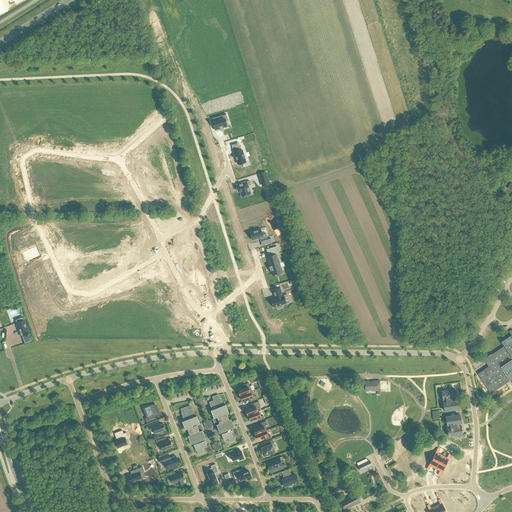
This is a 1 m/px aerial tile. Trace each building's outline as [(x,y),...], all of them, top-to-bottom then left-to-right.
[(102,113),(105,124),(112,122),(110,114),(114,112),(113,110),(102,113)] [(101,113),(90,117),(91,120),(96,118),(98,127),(105,124),(102,113),(101,113)] [(219,129),(220,129),(223,128),(227,126),(225,121),(228,120),(226,114),(217,117),(218,120),(213,122),(214,124),(213,124),(215,130),(219,129)] [(112,122),(105,124),(109,136),(110,136),(110,135),(120,132),(119,129),(115,130),(112,122)] [(101,135),(97,136),(98,139),(108,136),(109,136),(105,124),(98,127),(101,135)] [(162,151),(161,141),(145,143),(146,152),(162,151)] [(240,146),(233,148),(238,164),(245,162),(242,150),(241,150),(240,146)] [(45,159),(39,163),(45,172),(47,174),(53,169),(45,159)] [(38,161),(32,166),(39,176),(45,172),(39,163),(38,161)] [(249,181),(236,185),(237,189),(239,189),(242,197),(250,194),(248,186),(251,185),(249,181)] [(170,187),(154,188),(155,196),(171,195),(170,187)] [(40,194),(35,195),(37,203),(48,201),(46,193),(42,194),(40,195),(40,194)] [(54,234),(59,240),(60,239),(68,233),(64,227),(54,234)] [(259,237),(260,239),(267,237),(266,233),(262,234),(260,228),(249,232),(252,239),(259,237)] [(74,239),(70,232),(68,233),(60,239),(65,246),(74,239)] [(189,249),(195,245),(190,236),(184,240),(184,241),(188,248),(189,249)] [(134,238),(129,240),(133,248),(136,247),(138,251),(139,254),(146,250),(142,240),(136,243),(134,238)] [(184,241),(175,247),(179,253),(188,248),(184,241)] [(120,243),(112,245),(115,259),(116,264),(121,263),(120,258),(123,257),(120,243)] [(269,259),(268,259),(270,266),(269,266),(271,270),(273,275),(279,274),(277,269),(280,268),(278,262),(276,254),(279,253),(276,246),(270,248),(273,255),(269,256),(270,259),(269,259)] [(36,248),(23,254),(27,262),(39,256),(36,248)] [(79,251),(78,254),(83,255),(81,264),(88,266),(91,254),(90,254),(79,251)] [(91,254),(88,266),(95,267),(97,259),(102,260),(102,257),(98,256),(91,254)] [(186,270),(195,264),(192,258),(183,263),(186,270)] [(74,271),(74,274),(85,277),(84,277),(85,277),(88,266),(81,264),(79,272),(74,271)] [(186,270),(190,276),(199,271),(195,264),(186,270)] [(88,266),(85,277),(86,277),(97,280),(97,277),(93,276),(95,267),(88,266)] [(159,282),(159,283),(159,282),(165,293),(171,290),(169,286),(170,285),(167,280),(166,280),(162,273),(156,276),(159,282)] [(46,275),(35,278),(37,286),(48,283),(46,275)] [(196,282),(201,291),(208,287),(203,278),(196,282)] [(141,281),(134,283),(136,290),(135,291),(137,297),(139,301),(146,299),(141,281)] [(159,292),(154,281),(151,283),(156,294),(159,292)] [(213,293),(209,286),(208,287),(201,291),(199,292),(203,298),(213,293)] [(274,298),(271,299),(273,307),(277,306),(277,308),(278,308),(280,307),(282,307),(281,305),(284,304),(286,303),(285,298),(284,295),(282,295),(280,288),(278,288),(272,290),(274,296),(275,298),(274,298)] [(40,292),(27,297),(28,301),(41,296),(40,292)] [(110,298),(110,299),(107,301),(110,307),(114,305),(114,306),(120,302),(120,301),(126,297),(122,292),(111,299),(110,298)] [(25,319),(15,323),(21,337),(22,336),(29,334),(30,333),(25,319)] [(484,359),(487,364),(489,366),(480,373),(478,374),(484,383),(485,385),(491,394),(498,389),(499,388),(500,388),(510,381),(509,379),(511,376),(511,330),(510,332),(511,334),(511,335),(511,336),(501,343),(504,347),(492,355),(492,354),(488,356),(484,359)] [(369,381),(365,381),(365,391),(369,391),(369,390),(372,390),(372,391),(377,391),(380,391),(380,380),(372,380),(372,381),(369,381)] [(252,391),(249,382),(243,385),(244,387),(238,390),(240,396),(252,391)] [(444,410),(458,409),(457,401),(456,401),(456,398),(457,398),(456,390),(442,392),(443,399),(445,399),(446,402),(443,403),(444,410)] [(240,396),(241,396),(243,401),(249,399),(250,402),(257,399),(256,396),(255,396),(252,391),(240,396)] [(218,394),(212,397),(213,400),(209,402),(212,410),(211,410),(214,418),(212,419),(215,425),(216,425),(219,433),(221,432),(224,440),(228,438),(230,442),(236,440),(234,436),(235,436),(233,430),(232,430),(231,428),(234,427),(231,419),(227,420),(225,414),(228,413),(225,404),(222,406),(221,404),(222,404),(220,398),(219,398),(218,394)] [(252,407),(245,409),(248,415),(259,411),(259,410),(258,411),(257,408),(258,407),(260,406),(258,401),(251,404),(252,407)] [(143,407),(147,417),(145,418),(147,422),(146,422),(163,416),(162,416),(158,417),(157,414),(159,413),(155,404),(143,407)] [(180,409),(182,412),(181,413),(183,419),(184,418),(185,420),(182,421),(185,429),(189,428),(191,434),(187,436),(191,444),(194,443),(195,444),(194,445),(196,451),(197,451),(198,454),(204,452),(203,448),(207,446),(204,439),(205,438),(202,430),(203,430),(201,423),(200,424),(196,416),(195,416),(192,408),(188,410),(186,406),(180,409)] [(259,411),(248,415),(248,416),(249,415),(251,420),(257,418),(258,420),(264,418),(263,415),(261,416),(259,411)] [(116,419),(109,422),(112,429),(123,425),(120,419),(124,418),(122,414),(116,417),(116,419)] [(461,423),(460,415),(446,417),(447,425),(450,425),(450,428),(447,428),(448,436),(462,434),(461,426),(460,426),(460,423),(461,423)] [(160,434),(164,432),(164,430),(166,429),(163,423),(159,424),(158,421),(148,425),(151,431),(154,430),(155,433),(159,432),(160,434)] [(261,426),(253,429),(255,435),(256,434),(267,430),(265,424),(267,423),(266,421),(260,423),(261,426)] [(267,430),(256,434),(258,440),(265,438),(266,440),(271,438),(270,435),(269,436),(267,430)] [(122,431),(114,434),(117,441),(115,442),(117,449),(120,448),(121,449),(125,447),(124,446),(128,445),(125,438),(128,437),(127,433),(124,434),(122,431)] [(161,451),(162,450),(172,447),(170,440),(166,442),(164,437),(155,441),(157,445),(159,445),(161,451)] [(265,443),(266,446),(261,448),(263,451),(262,451),(264,456),(275,452),(272,444),(274,443),(272,440),(265,443)] [(125,457),(121,459),(124,466),(136,462),(133,455),(137,453),(134,447),(123,451),(125,457)] [(288,451),(290,458),(297,455),(294,448),(288,451)] [(232,450),(226,452),(227,455),(230,454),(233,460),(239,458),(239,460),(244,458),(241,450),(235,452),(233,453),(232,450)] [(436,452),(432,458),(439,462),(442,455),(437,453),(436,452)] [(164,461),(167,469),(179,464),(176,456),(170,459),(168,454),(158,458),(160,463),(164,461)] [(442,455),(439,462),(445,465),(449,459),(447,458),(442,455)] [(267,462),(270,470),(271,470),(276,468),(276,470),(282,467),(280,461),(283,459),(282,456),(278,458),(267,462)] [(432,458),(429,465),(431,466),(435,468),(439,462),(432,458)] [(366,459),(364,460),(357,463),(358,466),(360,471),(366,468),(371,466),(369,461),(367,461),(366,459)] [(439,462),(435,468),(440,471),(442,472),(445,465),(439,462)] [(212,467),(206,470),(210,479),(207,480),(209,484),(217,481),(215,476),(214,474),(214,473),(218,472),(215,464),(211,465),(212,467)] [(135,472),(131,474),(128,475),(131,483),(142,479),(140,473),(143,472),(144,471),(142,466),(134,470),(135,472)] [(234,472),(233,472),(235,479),(238,477),(239,481),(247,478),(247,480),(251,478),(248,470),(241,473),(240,470),(236,471),(234,472)] [(183,480),(185,479),(182,472),(175,474),(174,471),(166,474),(168,480),(171,479),(173,484),(177,483),(178,486),(184,484),(183,480)] [(285,479),(282,480),(285,486),(291,484),(291,486),(295,485),(294,484),(295,483),(298,481),(297,478),(296,474),(291,476),(289,472),(284,474),(285,477),(284,477),(285,479)] [(343,509),(346,507),(347,509),(360,502),(356,493),(340,501),(343,509)] [(440,504),(435,506),(438,511),(439,511),(445,509),(442,503),(440,504)]
